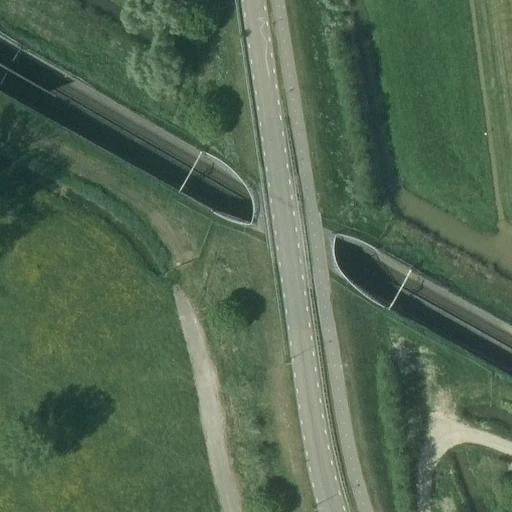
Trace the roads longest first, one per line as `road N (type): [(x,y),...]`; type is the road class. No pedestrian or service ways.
road 1 (tertiary): [(333,511),(251,0)]
road 2 (unknown): [(221,511),(206,483),(164,303)]
